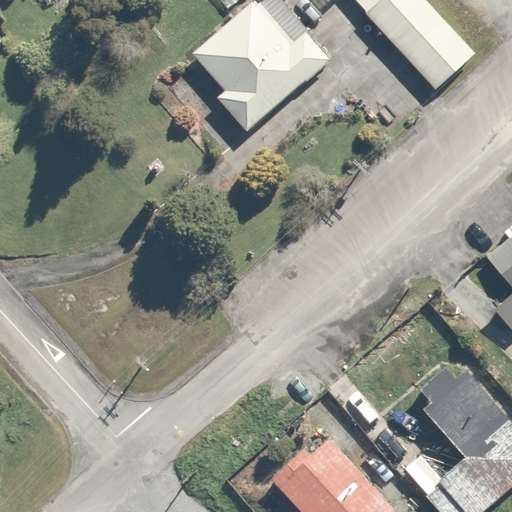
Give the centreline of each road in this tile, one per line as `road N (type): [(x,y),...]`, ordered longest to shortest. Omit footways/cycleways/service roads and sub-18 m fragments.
road 1 (residential): [(135,460),(511,123)]
road 2 (residential): [(0,310),(135,460)]
